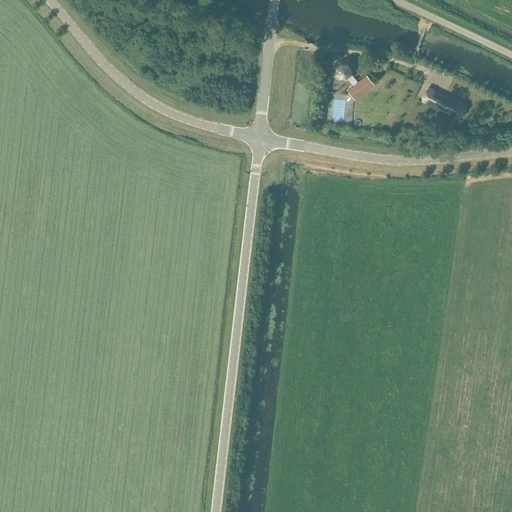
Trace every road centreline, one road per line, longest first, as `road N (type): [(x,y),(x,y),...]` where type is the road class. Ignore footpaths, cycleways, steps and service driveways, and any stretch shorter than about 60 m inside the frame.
road 1 (unclassified): [(217,511),(258,139)]
road 2 (tertiary): [(51,0),(152,104),(258,139)]
road 3 (tertiary): [(511,151),(373,158),(258,139)]
road 4 (unclassified): [(258,139),(274,0)]
road 5 (unclassified): [(397,0),(511,55)]
